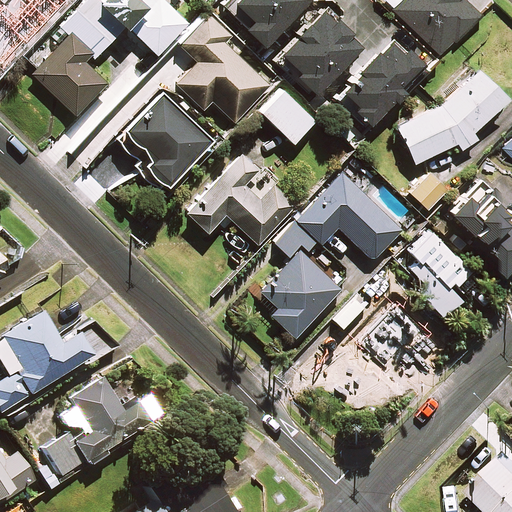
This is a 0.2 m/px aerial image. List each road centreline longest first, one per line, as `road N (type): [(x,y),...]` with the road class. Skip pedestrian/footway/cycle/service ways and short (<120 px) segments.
road 1 (residential): [(355,504),(0,148)]
road 2 (residential): [(511,342),(355,504)]
